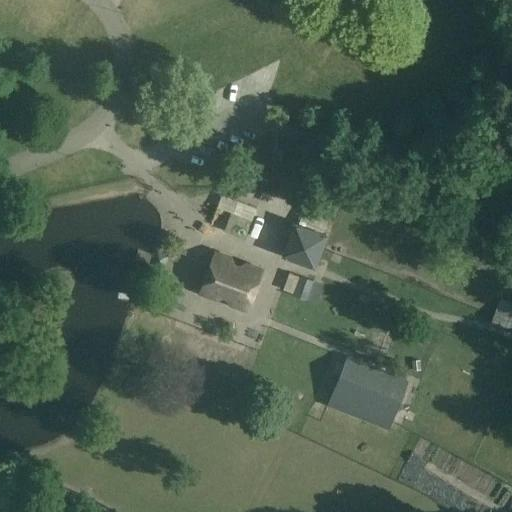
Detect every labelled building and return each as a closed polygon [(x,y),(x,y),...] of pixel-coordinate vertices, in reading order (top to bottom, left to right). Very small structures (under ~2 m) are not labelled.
[(231,212),(224,231),(245,239),(252,220),(231,212)] [(324,227),(299,219),(296,217),(285,248),(318,259),(328,229),(324,227)] [(240,267),(234,265),(231,258),(216,253),(201,292),(217,298),(223,295),(229,298),(231,304),(246,309),(261,270),(247,264),(240,267)] [(299,277),(294,293),(294,294),(307,300),(313,280),(300,275),(299,277)] [(497,308),(511,313),(511,302),(501,299),(497,308)] [(328,401),(391,423),(408,373),(344,352),(328,401)]
